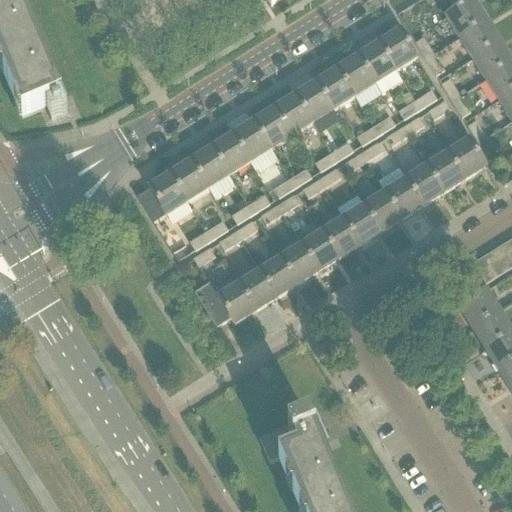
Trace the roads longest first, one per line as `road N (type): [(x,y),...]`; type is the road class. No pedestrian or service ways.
road 1 (unclassified): [(458,511),(366,366),(361,309),(511,213)]
road 2 (secondary): [(161,511),(0,249)]
road 3 (tertiary): [(113,159),(355,0)]
road 4 (tertiary): [(0,245),(113,159)]
road 5 (tertiary): [(113,159),(68,171),(0,216)]
